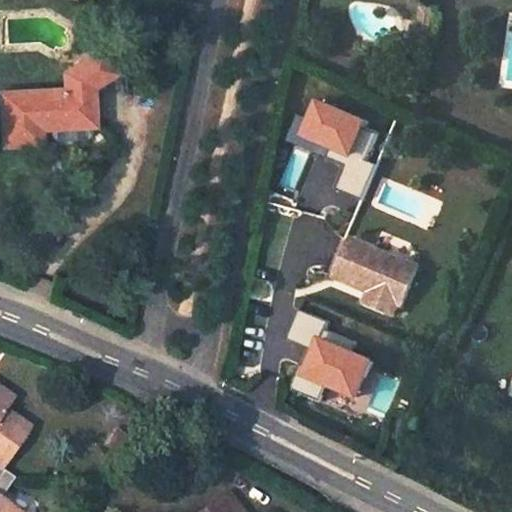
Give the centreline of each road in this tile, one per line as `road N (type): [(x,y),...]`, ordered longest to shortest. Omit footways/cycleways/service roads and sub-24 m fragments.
road 1 (residential): [(200,399),(284,0)]
road 2 (residential): [(219,0),(142,371)]
road 3 (residential): [(420,511),(200,399)]
road 4 (residential): [(142,371),(0,316)]
